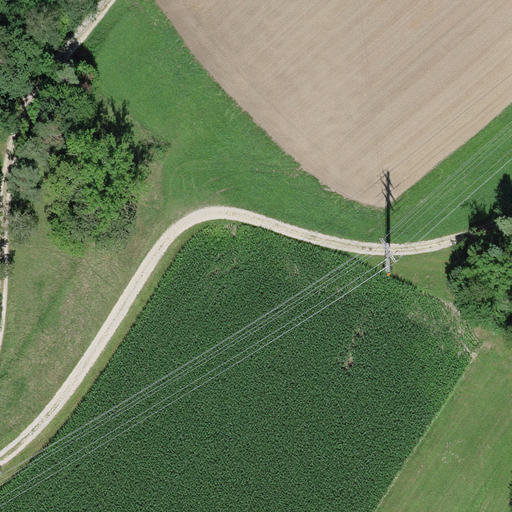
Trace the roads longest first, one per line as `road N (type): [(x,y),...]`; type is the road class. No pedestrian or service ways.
road 1 (track): [(0,460),(38,429),(104,349),(177,237),(201,214),(239,210),(367,249),(449,239)]
road 2 (track): [(112,0),(44,101),(15,168),(0,333)]
